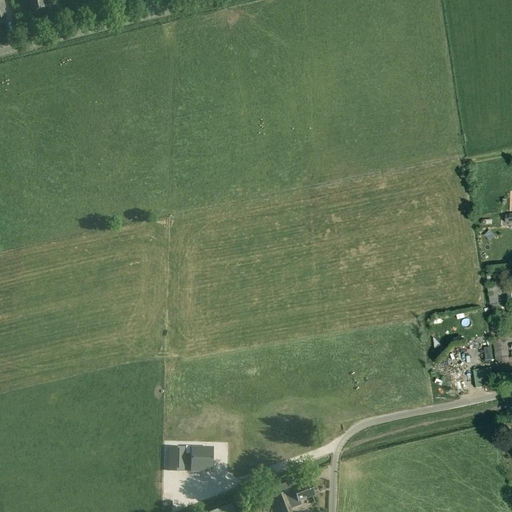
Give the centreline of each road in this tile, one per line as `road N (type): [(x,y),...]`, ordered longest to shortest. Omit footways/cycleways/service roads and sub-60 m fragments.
road 1 (unclassified): [(332,511),(336,453),(358,428),(511,392)]
road 2 (unclassified): [(0,52),(208,0)]
